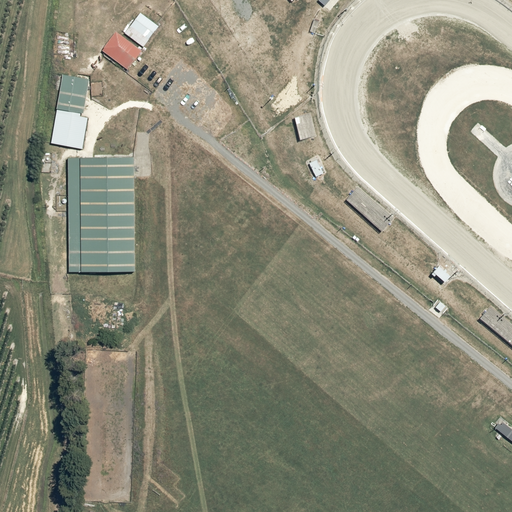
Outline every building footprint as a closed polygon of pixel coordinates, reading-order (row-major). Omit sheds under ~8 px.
[(141,12),(125,32),(143,46),(159,26),(141,12)] [(142,49),(116,31),(102,50),(128,69),(142,49)] [(73,145),(81,81),(51,77),(42,141),(73,145)] [(127,269),(123,152),(62,154),(66,271),(127,269)] [(394,218),(358,187),(346,200),(382,231),(394,218)] [(511,324),(490,306),(480,318),(511,344),(511,324)] [(511,428),(502,421),(496,428),(511,440),(511,428)]
